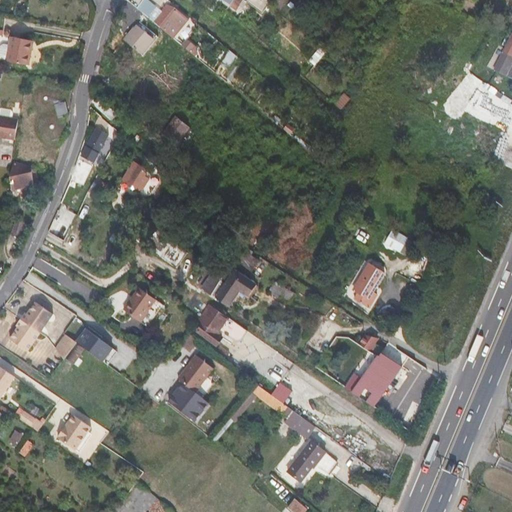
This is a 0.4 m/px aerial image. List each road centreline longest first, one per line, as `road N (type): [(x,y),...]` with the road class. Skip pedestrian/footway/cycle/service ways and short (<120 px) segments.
road 1 (residential): [(0,296),(68,158),(84,77),(113,0)]
road 2 (primary): [(511,277),(413,511)]
road 3 (unknown): [(433,463),(247,334)]
road 4 (primary): [(435,511),(511,328)]
